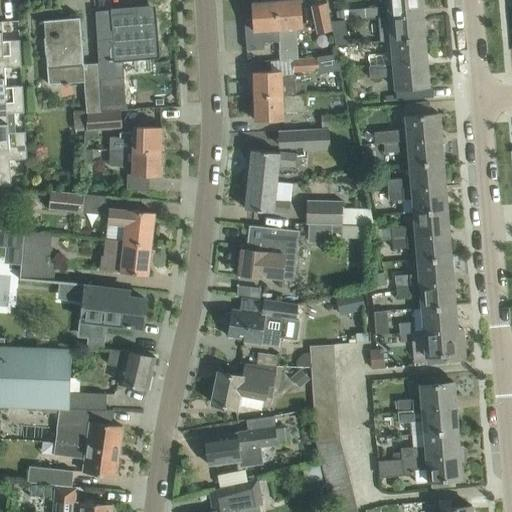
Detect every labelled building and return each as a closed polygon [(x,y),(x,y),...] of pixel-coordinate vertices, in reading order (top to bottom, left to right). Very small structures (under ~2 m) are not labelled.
[(265,42),(279,41),(276,0),(252,2),(254,19),(245,20),(247,50),(265,49),(265,42)] [(302,27),(301,18),(300,0),(276,0),(279,41),(280,59),(293,59),(297,58),(294,27),(302,27)] [(388,0),(389,16),(423,13),(421,0),(388,0)] [(317,33),(319,33),(332,30),(327,3),(311,6),(317,33)] [(114,38),(96,40),(98,62),(99,79),(116,77),(114,61),(154,57),(153,42),(159,41),(157,22),(152,23),(151,5),(138,6),(138,12),(112,14),(114,38)] [(365,18),(380,17),(380,6),(365,7),(365,18)] [(383,41),(391,40),(425,37),(423,13),(389,16),(381,17),(383,41)] [(87,111),(102,110),(99,79),(98,62),(84,63),(80,17),(43,20),(48,84),(85,81),(87,111)] [(335,45),(348,44),(344,20),(331,21),(335,45)] [(0,55),(10,55),(11,67),(22,66),(20,39),(3,40),(2,21),(0,21),(0,55)] [(369,66),(427,61),(425,37),(391,40),(392,53),(368,55),(369,66)] [(4,67),(11,67),(10,55),(0,55),(0,102),(13,101),(13,113),(15,112),(24,112),(23,85),(5,86),(4,67)] [(294,71),(319,69),(318,57),(297,58),(293,59),(294,71)] [(410,98),(409,87),(429,86),(427,61),(369,66),(370,76),(394,74),(396,99),(410,98)] [(295,74),(281,74),(281,71),(253,72),(254,96),(306,94),(305,81),(295,81),(295,74)] [(116,77),(99,79),(102,110),(120,109),(126,108),(128,108),(125,77),(116,77)] [(255,120),(275,119),(283,118),(283,112),(306,111),(306,94),(254,96),(255,120)] [(13,101),(0,102),(0,148),(15,147),(16,159),(27,158),(25,131),(15,132),(15,112),(13,113),(13,101)] [(407,127),(374,130),(375,141),(383,141),(398,140),(408,139),(441,136),(439,113),(430,113),(429,102),(405,104),(407,127)] [(87,111),(86,129),(122,126),(120,109),(102,110),(87,111)] [(75,130),(86,129),(87,111),(73,112),(75,130)] [(323,127),(349,125),(349,113),(322,115),(323,127)] [(110,136),(110,150),(120,150),(161,151),(162,127),(132,126),(132,131),(121,131),(121,137),(110,136)] [(302,129),(303,148),(328,147),(327,127),(302,129)] [(441,136),(408,139),(410,164),(443,161),(441,136)] [(398,140),(383,141),(384,152),(399,151),(398,140)] [(0,184),(11,185),(11,182),(10,159),(16,159),(15,147),(0,148),(0,184)] [(296,154),(272,151),(252,149),(249,179),(277,182),(279,164),(294,165),(296,154)] [(161,151),(120,150),(110,150),(110,165),(131,165),(131,174),(161,175),(161,151)] [(412,188),(445,185),(443,161),(410,164),(412,187),(412,188)] [(403,189),(403,188),(402,178),(387,179),(388,190),(403,189)] [(292,183),(277,182),(249,179),(246,208),(274,211),(289,212),(292,183)] [(414,212),(447,209),(445,185),(412,188),(412,187),(403,188),(403,189),(388,190),(389,200),(413,198),(414,212)] [(82,212),(84,193),(50,190),(49,209),(82,212)] [(306,199),(306,223),(342,224),(342,200),(306,199)] [(152,243),(155,212),(135,210),(127,209),(127,210),(110,209),(108,223),(125,225),(124,241),(152,243)] [(416,235),(449,233),(447,209),(414,212),(416,235)] [(238,273),(258,276),(283,278),(284,264),(293,264),(294,254),(284,253),(285,245),(293,246),(295,229),(249,225),(247,249),(241,249),(238,273)] [(406,226),(391,228),(392,235),(392,238),(407,237),(407,236),(406,226)] [(0,230),(0,247),(7,248),(23,250),(25,233),(0,230)] [(21,278),(54,280),(55,266),(48,265),(52,233),(25,230),(25,233),(23,250),(21,278)] [(407,237),(392,238),(393,241),(393,244),(393,249),(417,247),(418,259),(451,257),(449,233),(416,235),(407,236),(407,237)] [(152,243),(124,241),(110,239),(107,259),(105,258),(104,269),(121,271),(121,272),(128,272),(148,275),(152,243)] [(396,285),(453,280),(451,257),(418,259),(419,273),(395,275),(396,285)] [(422,307),(455,304),(453,280),(396,285),(397,296),(421,294),(422,307)] [(86,285),(82,320),(107,323),(143,327),(146,298),(129,296),(130,290),(86,285)] [(249,286),(238,285),(237,295),(248,296),(249,286)] [(362,289),(336,295),(340,314),(366,309),(364,301),(363,296),(362,289)] [(226,313),(225,322),(229,324),(227,335),(244,338),(244,341),(261,343),(261,342),(279,345),(283,319),(295,320),(298,302),(284,300),(264,298),(262,313),(239,310),(231,309),(231,312),(226,313)] [(424,331),(457,328),(455,304),(422,307),(424,331)] [(374,311),(376,335),(389,333),(387,310),(374,311)] [(414,321),(399,323),(400,333),(415,332),(414,321)] [(457,328),(424,331),(426,356),(427,362),(466,359),(464,333),(458,333),(457,328)] [(311,358),(335,356),(334,344),(310,345),(311,358)] [(71,409),(70,391),(70,348),(0,345),(0,406),(60,409),(71,409)] [(371,350),(370,350),(372,368),(374,368),(385,367),(383,348),(378,349),(371,350)] [(118,382),(129,384),(148,389),(155,357),(126,350),(111,349),(108,363),(122,367),(118,382)] [(311,370),(336,368),(335,356),(311,358),(311,370)] [(212,403),(232,407),(237,407),(240,392),(266,398),(269,383),(273,384),(277,366),(246,363),(243,376),(219,371),(212,403)] [(301,368),(291,377),(300,388),(310,378),(301,368)] [(312,382),(336,381),(336,368),(311,370),(312,382)] [(446,374),(420,376),(420,384),(434,383),(447,382),(446,374)] [(313,394),(337,393),(336,381),(312,382),(313,394)] [(422,408),(456,406),(454,381),(447,382),(434,383),(420,384),(422,408)] [(71,409),(87,409),(107,409),(106,393),(70,391),(71,409)] [(313,407),(338,404),(337,393),(313,394),(313,407)] [(399,411),(413,409),(413,399),(398,400),(399,411)] [(314,418),(338,416),(338,404),(313,407),(314,418)] [(425,433),(458,430),(456,406),(422,408),(422,409),(413,409),(399,411),(398,411),(399,422),(423,420),(425,433)] [(87,409),(71,409),(60,409),(59,419),(85,423),(87,409)] [(241,464),(253,463),(250,446),(277,443),(273,416),(247,419),(248,431),(206,437),(209,464),(241,460),(241,464)] [(314,431),(339,429),(338,416),(314,418),(314,431)] [(106,421),(96,420),(96,422),(91,421),(89,434),(57,430),(57,432),(56,432),(55,441),(56,441),(87,446),(119,451),(123,425),(106,423),(106,421)] [(315,444),(340,440),(339,429),(314,431),(315,444)] [(403,452),(392,453),(393,458),(460,453),(458,430),(425,433),(426,445),(413,446),(402,447),(403,452)] [(319,459),(343,452),(340,440),(315,444),(319,459)] [(115,476),(119,451),(87,446),(56,441),(54,453),(85,458),(84,471),(89,472),(88,474),(98,475),(98,474),(115,476)] [(317,457),(316,449),(308,450),(309,458),(317,457)] [(322,471),(346,465),(343,452),(319,459),(322,471)] [(416,481),(450,478),(462,477),(460,453),(393,458),(379,460),(380,475),(416,472),(416,481)] [(323,478),(319,464),(302,468),(306,482),(323,478)] [(30,465),(28,481),(72,485),(74,470),(30,465)] [(325,482),(349,476),(346,465),(322,471),(325,482)] [(328,494),(352,487),(349,476),(325,482),(328,494)] [(264,503),(258,478),(215,490),(217,502),(212,503),(214,511),(207,511),(241,511),(240,507),(264,503)] [(76,500),(77,488),(56,486),(55,498),(54,511),(110,511),(112,503),(95,502),(95,500),(85,499),(85,501),(76,500)] [(331,506),(356,499),(352,487),(328,494),(331,506)] [(356,511),(359,511),(356,499),(331,506),(332,511),(356,511)] [(438,511),(472,511),(472,505),(452,507),(451,507),(451,499),(438,500),(439,508),(438,511)]
